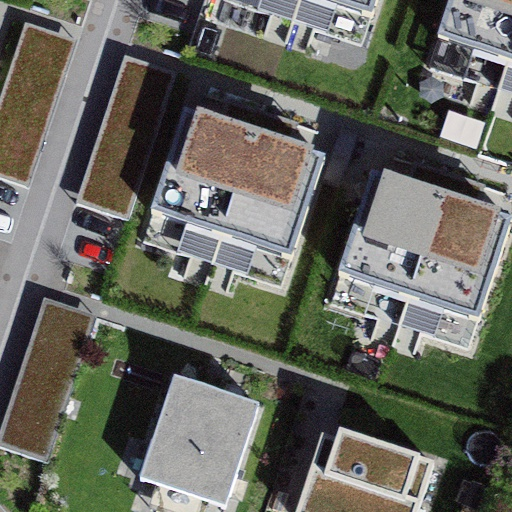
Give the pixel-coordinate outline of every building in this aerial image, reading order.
[(377,0),(314,0),(372,19),(377,0)] [(511,0),(451,0),(438,41),(508,64),(511,51),(511,0)] [(71,42),(27,28),(0,112),(0,173),(25,181),(71,42)] [(170,76),(127,62),(82,199),(125,213),(170,76)] [(319,157),(188,112),(157,202),(288,247),(319,157)] [(506,218),(374,175),(344,267),(475,310),(506,218)] [(86,351),(34,333),(0,434),(0,448),(48,464),(86,351)] [(259,408),(175,380),(141,481),(225,509),(259,408)] [(369,455),(322,439),(298,511),(418,511),(433,466),(371,446),(369,455)]
